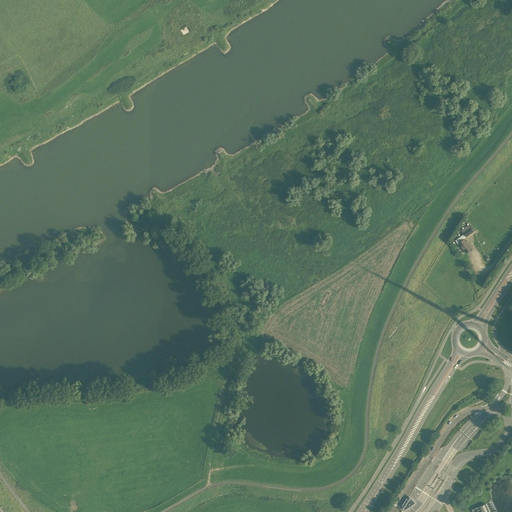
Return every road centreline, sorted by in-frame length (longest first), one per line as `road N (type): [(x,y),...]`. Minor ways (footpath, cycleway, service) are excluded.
road 1 (primary): [(362,511),(460,350)]
road 2 (track): [(207,486),(229,362)]
